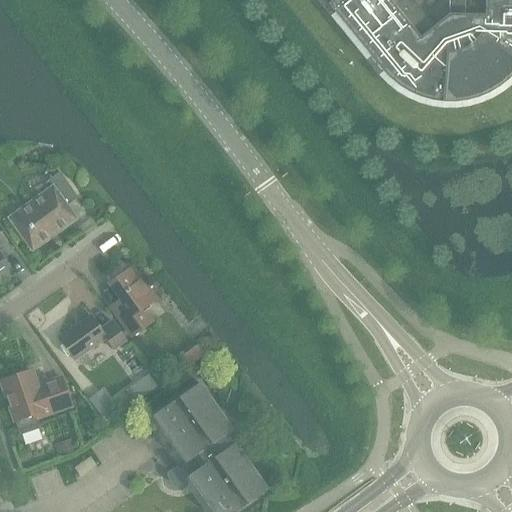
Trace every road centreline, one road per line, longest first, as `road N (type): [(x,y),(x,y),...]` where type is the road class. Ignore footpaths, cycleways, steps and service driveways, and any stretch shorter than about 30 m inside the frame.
road 1 (tertiary): [(433,402),(211,113),(112,0)]
road 2 (residential): [(0,315),(103,242)]
